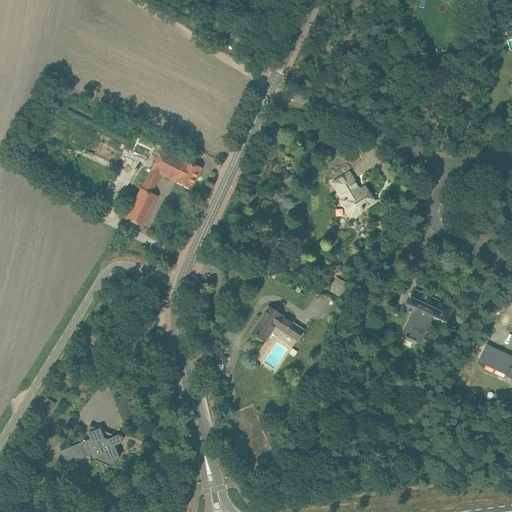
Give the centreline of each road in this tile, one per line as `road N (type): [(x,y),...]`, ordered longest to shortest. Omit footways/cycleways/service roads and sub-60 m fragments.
road 1 (unclassified): [(0,443),(105,277),(129,268),(185,280)]
road 2 (tertiary): [(272,85),(185,280)]
road 3 (residential): [(449,167),(272,85)]
road 4 (track): [(272,85),(139,0)]
road 5 (residential): [(511,261),(441,230),(434,205),(449,167)]
